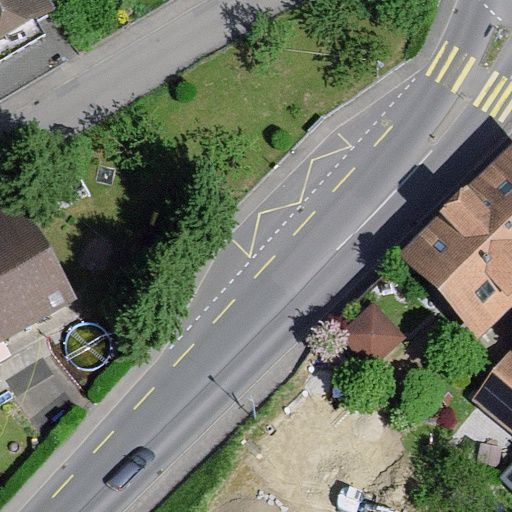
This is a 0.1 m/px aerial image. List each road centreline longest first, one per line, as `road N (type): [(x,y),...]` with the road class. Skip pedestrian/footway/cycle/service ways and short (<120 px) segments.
road 1 (secondary): [(72,511),(424,150),(475,81),(511,3)]
road 2 (residential): [(263,0),(0,152)]
